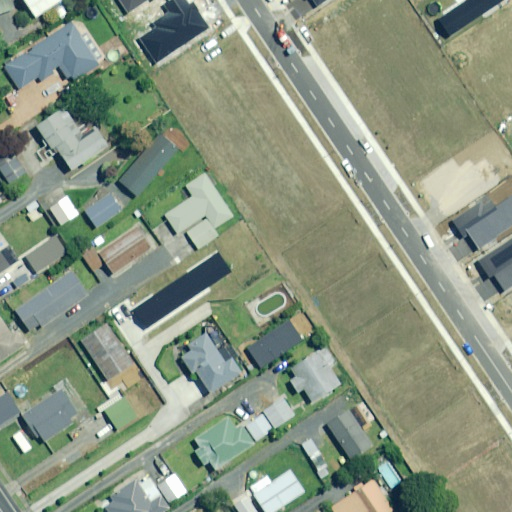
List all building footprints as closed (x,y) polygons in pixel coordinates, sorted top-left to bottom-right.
[(0,0),(0,14),(15,10),(12,0),(0,0)] [(24,0),(37,18),(62,1),(61,0),(24,0)] [(121,0),(129,10),(144,0),(121,0)] [(139,40),(154,63),(207,28),(188,0),(175,0),(163,8),(167,14),(153,23),(157,28),(139,40)] [(469,0),(439,20),(449,35),(504,0),(469,0)] [(76,81),(105,61),(87,33),(81,37),(72,23),(6,68),(20,90),(39,77),(42,82),(62,69),(69,79),(73,76),(76,81)] [(76,123),(66,108),(38,127),(56,154),(59,151),(72,170),(109,146),(98,130),(94,133),(84,118),(76,123)] [(179,150),(160,134),(120,181),(138,197),(179,150)] [(27,173),(15,155),(0,165),(0,168),(10,184),(27,173)] [(186,229),(189,233),(199,249),(219,236),(215,229),(234,216),(206,174),(188,187),(195,197),(167,215),(179,234),(186,229)] [(123,211),(111,194),(86,212),(97,228),(123,211)] [(489,197),(453,220),(463,237),(468,233),(477,247),(511,225),(511,196),(495,207),(489,197)] [(79,214),(67,197),(51,208),(62,226),(79,214)] [(153,250),(137,226),(100,251),(99,248),(85,258),(95,273),(107,265),(115,275),(153,250)] [(68,253),(57,236),(26,258),(38,274),(68,253)] [(511,239),(480,261),(490,277),(493,275),(503,291),(511,284),(511,239)] [(0,274),(20,260),(9,245),(0,251),(0,274)] [(217,252),(131,311),(144,330),(230,271),(217,252)] [(16,310),(31,332),(41,325),(43,328),(90,296),(73,271),(16,310)] [(12,335),(1,319),(0,319),(0,363),(26,346),(16,332),(12,335)] [(303,342),(290,322),(249,350),(262,370),(303,342)] [(204,332),(200,325),(183,335),(187,342),(204,332)] [(219,348),(209,333),(191,345),(194,350),(183,357),(194,374),(197,372),(212,394),(244,372),(225,344),(219,348)] [(341,383),(319,350),(286,372),(299,392),(304,388),(313,402),(341,383)] [(69,383),(19,415),(35,441),(41,437),(46,444),(75,425),(72,420),(79,415),(77,413),(85,407),(69,383)] [(282,397),(263,411),(266,414),(247,427),(258,442),(295,415),(282,397)] [(138,418),(125,398),(105,411),(119,431),(138,418)] [(372,446),(349,411),(328,425),(351,460),(372,446)] [(237,429),(230,418),(197,440),(202,447),(196,451),(205,466),(211,462),(216,470),(255,445),(242,426),(237,429)] [(275,511),(306,492),(291,470),(270,484),(266,478),(251,489),(266,511),(275,511)] [(186,492),(175,474),(158,484),(170,502),(186,492)] [(165,511),(171,508),(162,495),(152,502),(137,480),(113,496),(114,497),(112,499),(113,502),(105,507),(108,511),(165,511)] [(391,511),(394,510),(374,480),(332,508),(335,511),(391,511)] [(257,511),(249,499),(237,507),(239,511),(257,511)]
